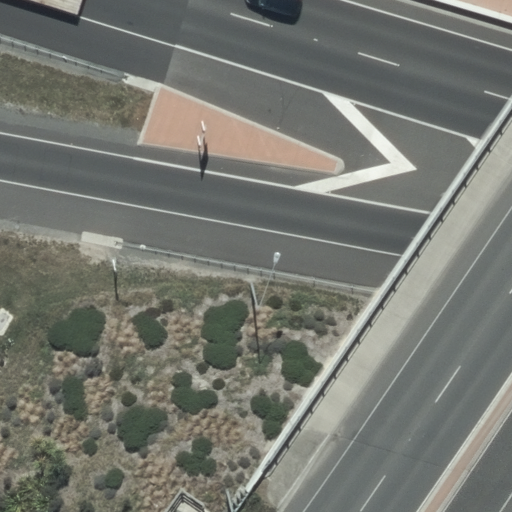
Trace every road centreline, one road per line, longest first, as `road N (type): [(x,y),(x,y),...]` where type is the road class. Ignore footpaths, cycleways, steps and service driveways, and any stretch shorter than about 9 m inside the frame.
road 1 (motorway): [(511,255),(0,159)]
road 2 (motorway): [(511,100),(188,0)]
road 3 (secondary): [(355,511),(511,284)]
